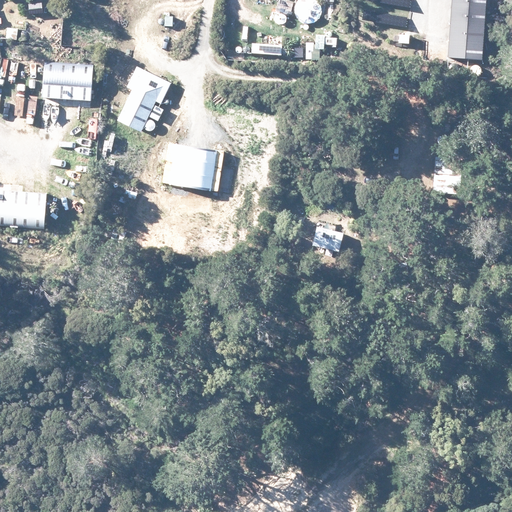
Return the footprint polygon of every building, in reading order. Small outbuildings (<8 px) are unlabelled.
[(45,13),(44,0),(30,0),(30,13),(45,13)] [(295,6),(282,0),(281,0),(277,9),(291,16),(295,6)] [(301,20),(303,21),(305,22),(307,23),(310,23),(312,23),(314,22),(317,21),(319,20),(320,18),(322,16),(323,14),(323,12),(324,9),(323,7),(323,5),(322,2),(320,0),(319,0),(299,0),(298,2),(297,4),(296,7),(296,9),(296,11),(297,14),(298,16),(299,18),(301,20)] [(481,0),(448,0),(445,60),(477,62),(481,0)] [(9,27),(8,39),(16,40),(16,36),(20,36),(20,28),(9,27)] [(328,34),(317,33),(316,56),(327,56),(327,51),(338,52),(339,36),(328,36),(328,34)] [(307,58),(315,58),(316,41),(308,41),(307,58)] [(92,66),(43,62),(40,102),(90,105),(92,66)] [(131,92),(117,120),(140,131),(154,103),(161,106),(172,84),(136,67),(125,89),(131,92)] [(100,117),(90,116),(88,137),(98,138),(100,117)] [(221,155),(165,148),(160,187),(216,195),(221,155)] [(431,151),(428,195),(459,197),(462,152),(431,151)] [(0,227),(42,229),(43,196),(0,193),(0,227)] [(178,217),(173,209),(162,215),(167,224),(178,217)] [(315,228),(310,248),(337,254),(341,235),(315,228)]
